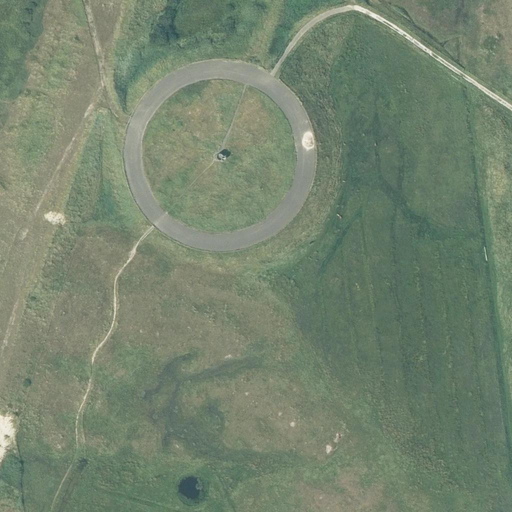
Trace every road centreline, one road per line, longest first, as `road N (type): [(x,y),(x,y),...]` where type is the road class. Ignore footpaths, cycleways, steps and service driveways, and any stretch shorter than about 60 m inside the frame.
road 1 (track): [(267,82),(288,100),(309,150),(297,202),(256,238),(229,245),(176,233),(135,174),(139,129),(149,108),(183,79),(205,71),(250,75)]
road 2 (track): [(352,8),(388,23),(511,109)]
road 3 (track): [(84,0),(113,111),(141,125)]
